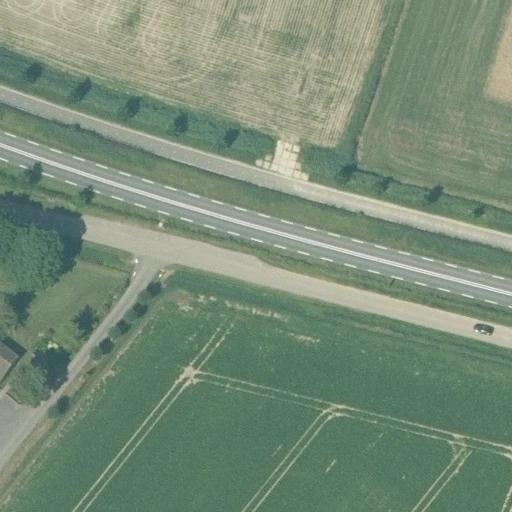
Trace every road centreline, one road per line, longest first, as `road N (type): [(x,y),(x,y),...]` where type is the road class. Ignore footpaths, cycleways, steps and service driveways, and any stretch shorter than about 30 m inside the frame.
road 1 (primary): [(511,295),(241,225),(0,148)]
road 2 (unclassified): [(511,339),(167,259)]
road 3 (unclassified): [(0,468),(167,259)]
road 4 (unclassified): [(167,259),(0,217)]
